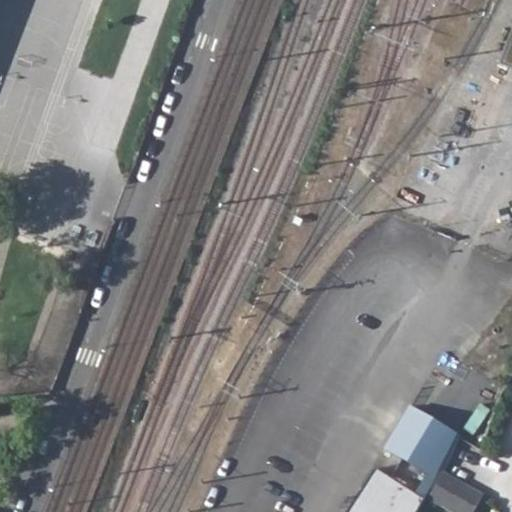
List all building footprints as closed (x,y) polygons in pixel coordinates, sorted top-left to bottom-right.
[(450,224),(473,154),(443,144),(420,214),(450,224)] [(90,289),(66,280),(31,374),(55,383),(90,289)] [(351,511),(413,511),(422,492),(372,469),(351,511)] [(431,499),(448,474),(443,471),(441,470),(428,498),(431,499)] [(431,499),(442,506),(458,480),(448,474),(431,499)] [(442,506),(452,511),(456,511),(471,487),(458,480),(442,506)] [(473,511),(483,494),(471,487),(456,511),(473,511)]
